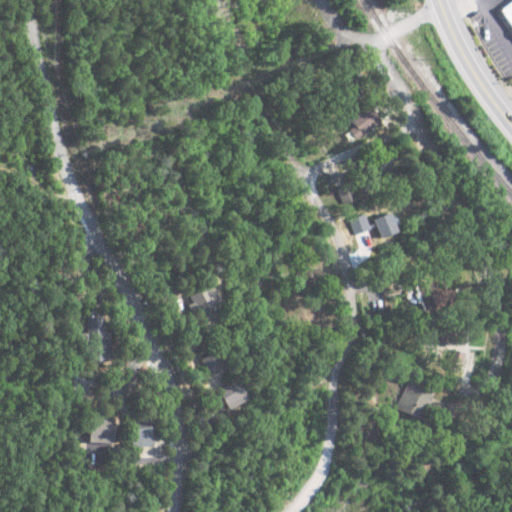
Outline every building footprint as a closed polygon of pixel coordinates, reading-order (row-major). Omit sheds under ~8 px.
[(511,27),(499,9),(511,0),(511,27)] [(347,84),(334,92),(343,107),(356,98),(347,84)] [(352,126),(346,130),(353,140),(378,122),(365,104),(346,118),(352,126)] [(369,163),(374,172),(381,169),(386,177),(395,172),(385,154),(369,163)] [(334,188),(341,205),(355,199),(348,182),(334,188)] [(319,282),(316,267),(294,271),(296,286),(319,282)] [(423,312),(452,305),(446,282),(430,286),(428,280),(416,283),(423,312)] [(217,305),(210,284),(184,294),(192,314),(217,305)] [(83,317),(84,360),(103,360),(102,330),(101,330),(100,316),(83,317)] [(428,329),(427,343),(464,345),(465,323),(438,322),(438,329),(428,329)] [(198,358),(210,376),(227,366),(215,347),(198,358)] [(464,353),(451,348),(445,366),(458,371),(464,353)] [(215,388),(223,407),(243,399),(235,379),(215,388)] [(395,407),(418,418),(430,392),(407,381),(395,407)] [(110,442),(111,417),(86,417),(86,442),(110,442)] [(127,419),(128,445),(149,444),(148,418),(127,419)]
